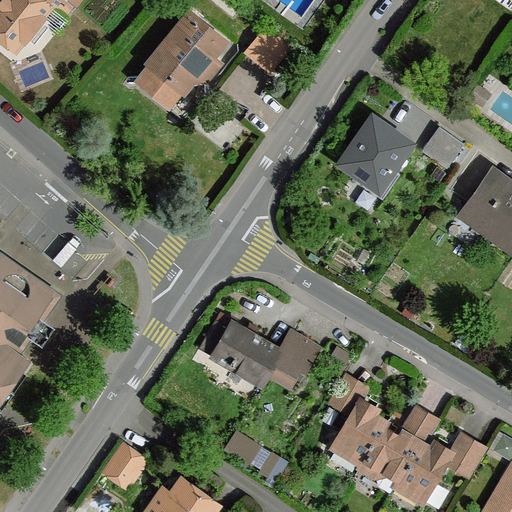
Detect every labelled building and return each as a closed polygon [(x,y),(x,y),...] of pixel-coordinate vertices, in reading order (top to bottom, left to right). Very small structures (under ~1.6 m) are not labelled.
[(49,0),(4,0),(0,6),(0,40),(18,56),(58,7),(49,0)] [(193,12),(137,82),(178,115),(234,45),(193,12)] [(273,67),(294,44),(271,23),(250,46),(273,67)] [(373,112),(335,166),(381,198),(419,144),(373,112)] [(440,127),(424,150),(449,168),(465,145),(440,127)] [(511,178),(494,166),(461,214),(511,249),(511,178)] [(65,293),(1,247),(0,248),(0,412),(36,363),(22,354),(65,293)] [(228,319),(207,353),(262,386),(269,374),(292,388),(319,343),(288,324),(275,347),(228,319)] [(352,418),(333,448),(428,505),(451,468),(468,478),(486,448),(464,435),(457,447),(437,435),(446,421),(417,404),(404,426),(384,414),(388,408),(367,396),(372,389),(348,375),(330,405),(352,418)] [(241,428),(231,446),(269,467),(279,449),(241,428)] [(124,444),(103,473),(127,491),(148,463),(124,444)] [(511,511),(511,460),(511,459),(481,511),(511,511)] [(184,473),(155,511),(220,511),(226,505),(184,473)]
